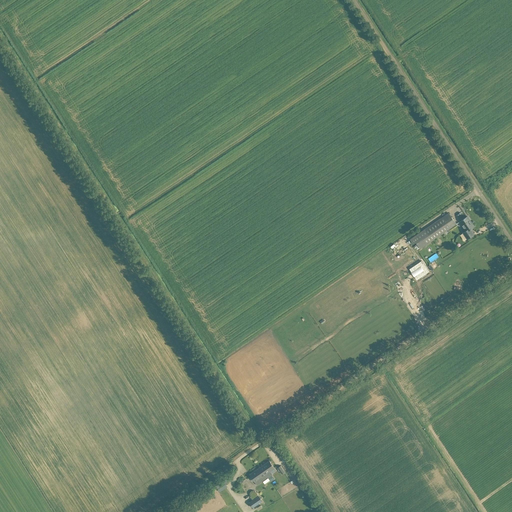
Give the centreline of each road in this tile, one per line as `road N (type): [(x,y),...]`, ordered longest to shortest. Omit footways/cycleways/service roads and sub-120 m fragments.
road 1 (unclassified): [(236,460),(511,272)]
road 2 (unclassified): [(511,250),(348,0)]
